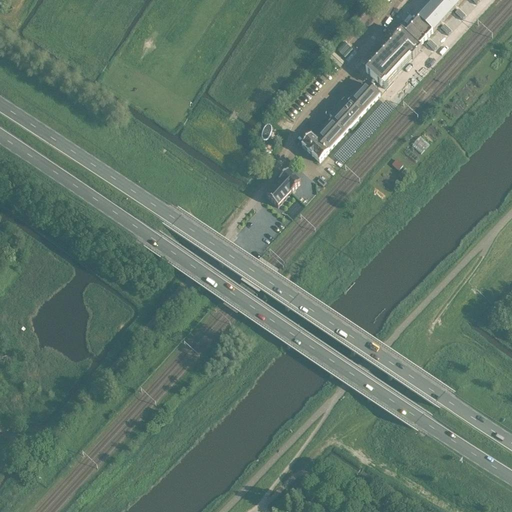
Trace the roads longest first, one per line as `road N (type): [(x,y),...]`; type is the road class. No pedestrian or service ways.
road 1 (primary): [(0,135),(511,476)]
road 2 (primary): [(511,441),(0,104)]
road 3 (unclassified): [(328,403),(511,212)]
road 4 (residential): [(280,163),(301,120),(398,0)]
road 5 (unclassified): [(224,511),(328,403)]
road 6 (unclassified): [(248,511),(304,446),(328,403)]
